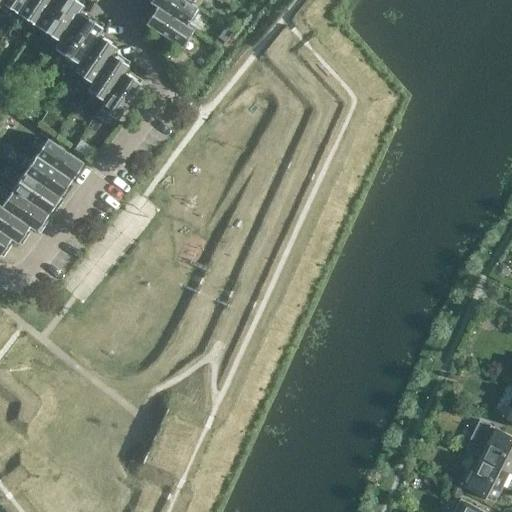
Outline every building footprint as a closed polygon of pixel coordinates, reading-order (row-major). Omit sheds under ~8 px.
[(0,2),(17,14),(25,0),(0,0),(0,1),(0,2)] [(25,0),(17,14),(34,25),(51,0),(25,0)] [(77,12),(78,12),(83,5),(74,0),(51,0),(34,25),(58,41),(77,12)] [(150,0),(148,3),(155,7),(156,6),(186,25),(197,8),(190,3),(184,0),(150,0)] [(156,6),(155,7),(144,24),(180,48),(192,30),(186,25),(156,6)] [(53,48),(77,64),(96,35),(97,36),(102,28),(78,12),(77,12),(58,41),(53,48)] [(72,71),(89,83),(90,83),(109,54),(110,54),(115,47),(97,36),(96,35),(77,64),(72,71)] [(84,90),(101,101),(102,102),(122,72),(122,73),(127,66),(110,54),(109,54),(90,83),(89,83),(84,90)] [(140,84),(122,73),(122,72),(102,102),(101,101),(97,108),(98,109),(94,115),(112,127),(140,84)] [(46,138),(34,155),(70,180),(82,162),(46,138)] [(22,173),(59,197),(70,180),(34,155),(22,173)] [(22,173),(11,190),(47,214),(59,197),(22,173)] [(0,205),(0,206),(28,227),(35,232),(47,214),(11,190),(0,205)] [(17,244),(28,227),(0,206),(0,232),(10,239),(17,244)] [(0,253),(10,239),(0,232),(0,253)] [(192,433),(166,420),(168,415),(165,414),(140,467),(142,469),(146,462),(172,475),(192,433)] [(482,458),(511,473),(511,436),(496,429),(482,458)] [(511,473),(482,458),(467,486),(494,500),(500,489),(511,490),(511,473)] [(453,511),(486,511),(461,499),(453,511)]
